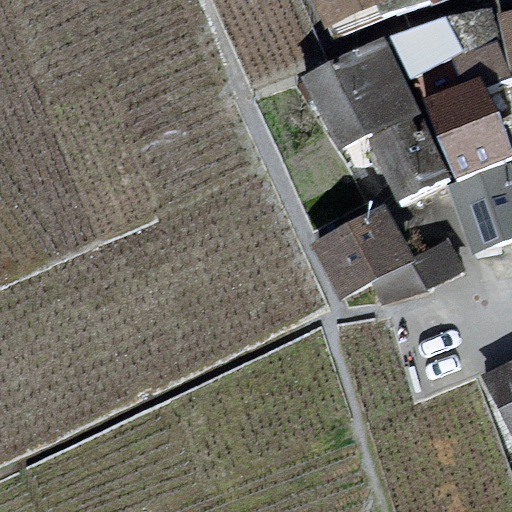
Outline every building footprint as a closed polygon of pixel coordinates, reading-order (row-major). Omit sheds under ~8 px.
[(316,0),(334,43),(436,0),(316,0)] [(450,22),(394,41),(413,79),(454,58),(467,87),(477,83),(480,91),(511,80),(492,10),(450,22)] [(511,13),(500,16),(511,57),(511,13)] [(419,116),(386,45),(309,84),(343,151),(369,138),(419,116)] [(467,87),(430,102),(461,183),(504,161),(480,91),(477,83),(467,87)] [(419,116),(369,138),(403,207),(450,184),(419,116)] [(461,183),(454,186),(479,256),(511,243),(511,185),(504,161),(461,183)] [(384,211),(319,246),(348,299),(375,284),(385,302),(428,290),(462,272),(447,244),(412,263),(384,211)] [(511,365),(488,378),(511,426),(511,365)]
